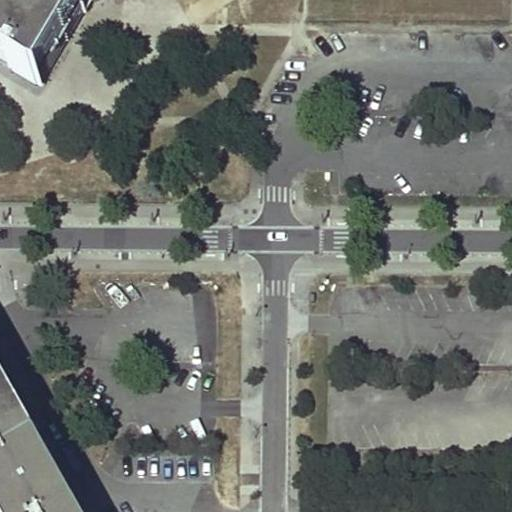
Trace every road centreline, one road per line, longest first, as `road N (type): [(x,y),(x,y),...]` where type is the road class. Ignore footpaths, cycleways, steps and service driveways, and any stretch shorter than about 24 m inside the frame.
road 1 (residential): [(0,235),(273,239)]
road 2 (residential): [(273,239),(273,511)]
road 3 (residential): [(273,239),(511,241)]
